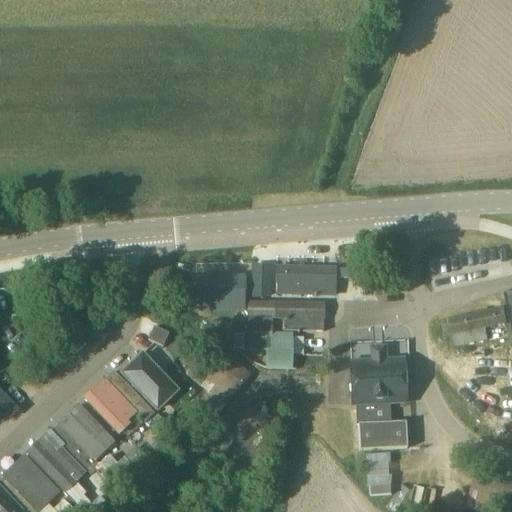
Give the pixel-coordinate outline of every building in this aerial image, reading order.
[(269,269),(254,269),(253,297),(269,297),(269,269)] [(276,283),(291,283),(296,283),(296,295),(314,296),(314,297),(316,297),(316,296),(334,296),(335,271),(276,269),(276,283)] [(196,293),(197,314),(244,313),(244,292),(244,278),(196,278),(196,293)] [(337,302),(344,302),(378,302),(378,279),(338,279),(337,302)] [(247,306),(248,352),(265,352),(265,373),(291,373),(291,337),(272,338),(271,320),(283,320),(283,333),(298,333),(298,335),(299,335),(299,333),(323,333),(323,320),(324,320),(324,305),(247,306)] [(448,322),(453,348),(487,341),(485,329),(506,324),(503,311),(448,322)] [(85,345),(68,327),(57,338),(75,354),(85,345)] [(154,328),(148,341),(163,348),(168,335),(154,328)] [(235,335),(232,335),(232,349),(235,349),(244,349),(244,335),(235,335)] [(119,372),(157,411),(180,389),(142,350),(119,372)] [(402,358),(350,361),(352,408),(355,408),(356,426),(358,426),(359,451),(406,450),(405,424),(383,425),(382,406),(404,406),(402,358)] [(220,408),(248,372),(231,359),(203,395),(220,408)] [(115,434),(137,412),(102,377),(80,399),(115,434)] [(52,428),(88,466),(113,443),(77,405),(52,428)] [(84,472),(44,433),(26,451),(67,490),(84,472)] [(0,477),(35,511),(37,511),(61,491),(22,453),(0,474),(0,477)] [(389,495),(387,453),(364,454),(365,496),(389,495)] [(511,511),(511,476),(479,467),(467,508),(480,511),(511,511)] [(27,511),(0,483),(0,511),(27,511)] [(84,498),(92,506),(98,511),(105,505),(104,499),(95,490),(94,489),(84,498)]
